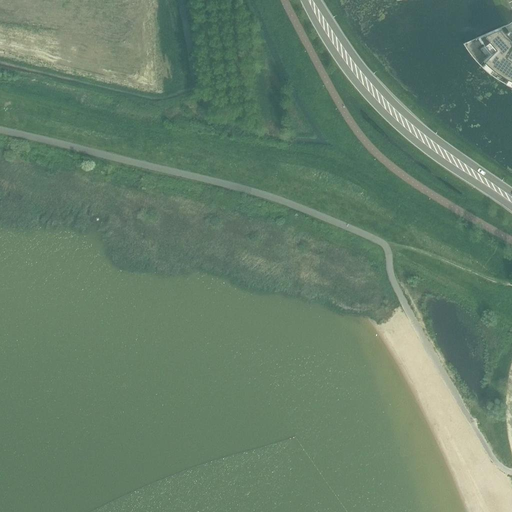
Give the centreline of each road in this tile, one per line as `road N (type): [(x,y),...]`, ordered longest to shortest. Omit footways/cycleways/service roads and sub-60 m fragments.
road 1 (primary): [(287,0),(362,101),(511,209)]
road 2 (primary): [(511,192),(384,101),(350,67),(306,0)]
